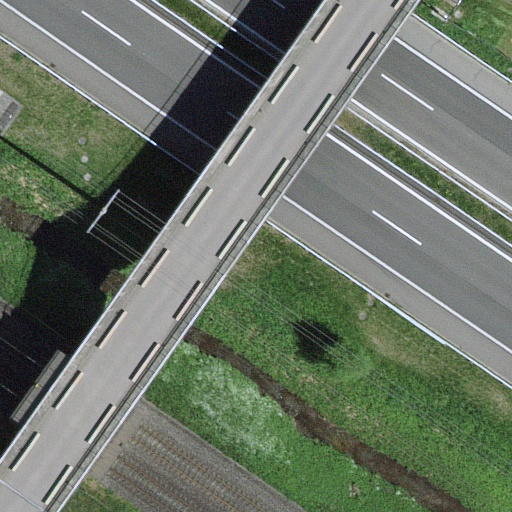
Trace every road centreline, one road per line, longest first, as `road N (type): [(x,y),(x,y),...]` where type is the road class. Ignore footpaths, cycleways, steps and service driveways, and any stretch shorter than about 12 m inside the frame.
road 1 (unclassified): [(376,0),(8,511)]
road 2 (motorway): [(55,0),(511,307)]
road 3 (motorway): [(511,165),(267,0)]
